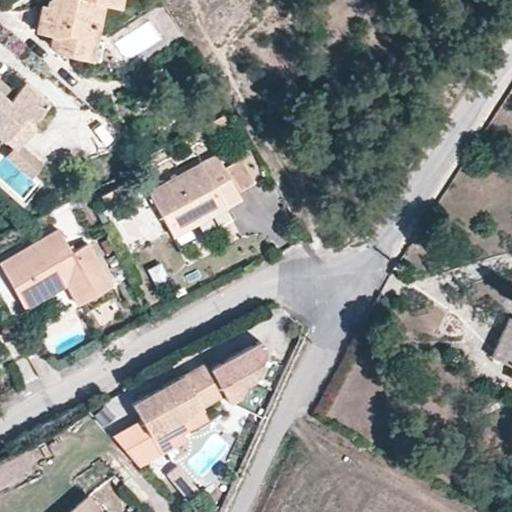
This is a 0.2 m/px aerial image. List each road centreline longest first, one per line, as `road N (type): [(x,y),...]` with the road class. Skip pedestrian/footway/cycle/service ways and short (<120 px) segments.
road 1 (residential): [(350,290),(307,277),(261,282),(0,424)]
road 2 (residential): [(350,290),(511,68)]
road 3 (residential): [(241,511),(350,290)]
